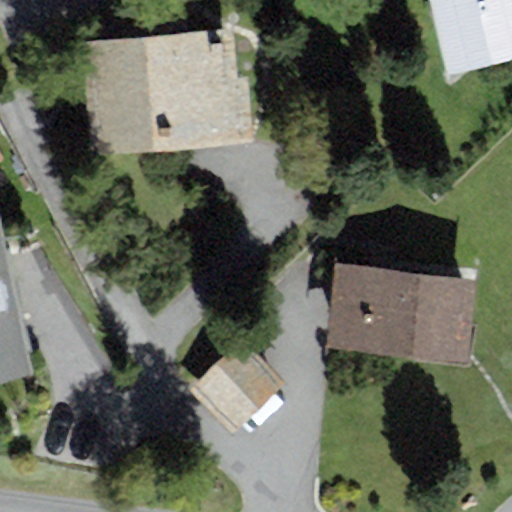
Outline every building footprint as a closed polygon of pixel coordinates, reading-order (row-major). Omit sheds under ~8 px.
[(511,0),(430,0),(447,72),(511,57),(511,0)] [(82,41),(92,153),(254,139),(249,75),(238,76),(234,28),(82,41)] [(0,214),(0,380),(33,374),(0,214)] [(337,266),(328,347),(468,362),(476,281),(337,266)] [(242,338),(190,389),(233,434),(286,384),(242,338)]
